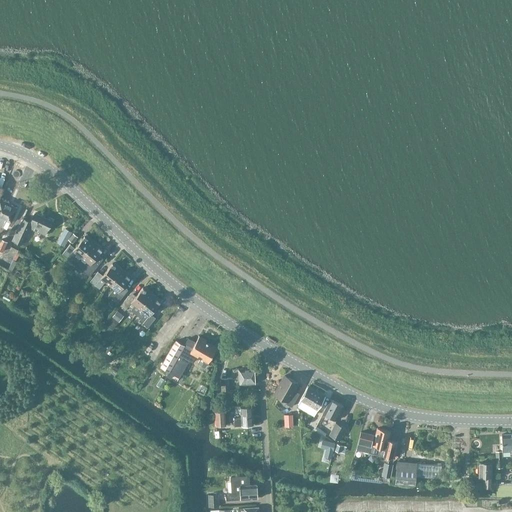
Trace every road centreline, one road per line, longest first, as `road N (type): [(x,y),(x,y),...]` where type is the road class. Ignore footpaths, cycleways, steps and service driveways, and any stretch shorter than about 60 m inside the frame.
road 1 (tertiary): [(0,146),(48,168),(154,269),(260,345)]
road 2 (tertiary): [(260,345),(384,409),(511,422)]
road 3 (residential): [(260,345),(270,511)]
